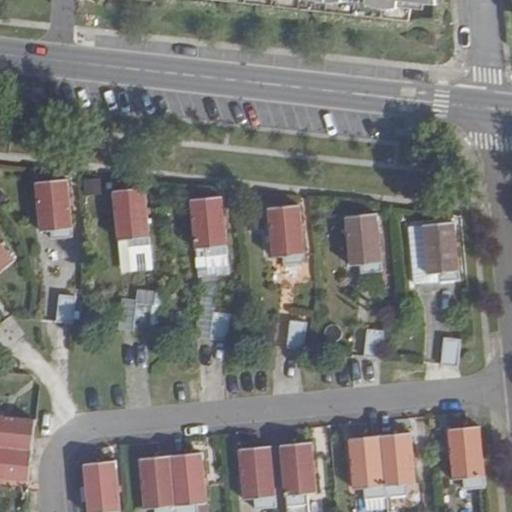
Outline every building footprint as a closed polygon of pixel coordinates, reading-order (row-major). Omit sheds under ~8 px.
[(208,0),(409,22),(411,3),(398,2),(397,7),(389,8),(382,9),(375,8),(367,6),(364,4),(363,0),(341,0),(341,3),(337,5),(329,5),(321,4),(314,3),(310,1),(310,0),(208,0)] [(310,0),(310,1),(314,3),(321,4),(329,5),(337,5),(341,3),(341,0),(363,0),(364,4),(367,6),(375,8),(382,9),(389,8),(397,7),(398,2),(411,3),(410,0),(310,0)] [(54,177),(37,179),(41,241),(52,241),(53,255),(74,254),(67,181),(54,182),(54,177)] [(151,261),(144,190),(132,191),(131,186),(114,187),(119,249),(129,249),(130,263),(151,261)] [(208,195),(191,196),(196,257),(199,292),(230,290),(228,270),(223,198),(208,200),(208,195)] [(285,203),(268,204),(273,266),(284,266),(285,280),(306,279),(299,207),(285,208),(285,203)] [(361,212),(345,213),(351,274),(360,274),(362,288),(383,287),(376,215),(362,216),(361,212)] [(438,283),(440,297),(461,296),(454,224),(439,225),(439,221),(423,222),(423,228),(428,284),(438,283)] [(415,300),(440,297),(438,283),(428,284),(423,228),(409,230),(415,300)] [(0,280),(17,266),(0,245),(0,280)] [(129,249),(119,249),(122,286),(150,283),(151,261),(130,263),(129,249)] [(71,297),(69,315),(83,315),(86,299),(71,297)] [(134,304),(132,319),(147,319),(148,306),(134,304)] [(148,306),(147,319),(160,321),(162,308),(148,306)] [(211,313),(210,324),(225,325),(226,314),(211,313)] [(226,314),(225,325),(239,325),(240,316),(226,314)] [(69,315),(68,325),(82,327),(83,315),(69,315)] [(131,332),(145,334),(147,319),(132,319),(131,332)] [(147,319),(145,334),(159,336),(160,321),(147,319)] [(288,321),(287,329),(302,330),(303,322),(288,321)] [(303,322),(302,330),(316,331),(316,324),(303,322)] [(210,324),(208,341),(223,343),(225,325),(210,324)] [(225,325),(223,343),(236,345),(239,325),(225,325)] [(285,351),(299,352),(302,330),(287,329),(285,351)] [(302,330),(299,352),(313,354),(316,331),(302,330)] [(380,335),(365,334),(359,359),(375,361),(380,335)] [(393,336),(380,335),(375,361),(390,362),(393,336)] [(463,340),(449,339),(445,369),(459,370),(463,340)] [(0,449),(32,453),(36,421),(0,416),(0,449)] [(487,491),(482,430),(451,433),(456,484),(466,483),(467,493),(487,491)] [(414,437),(382,440),(388,501),(410,499),(410,489),(418,488),(414,437)] [(388,501),(382,440),(352,442),(356,493),(366,492),(367,502),(388,501)] [(282,449),(288,511),(311,511),(310,498),(319,497),(314,446),(282,449)] [(0,483),(29,486),(32,453),(0,449),(0,483)] [(266,511),(278,511),(273,450),(242,453),(247,503),(256,502),(257,511),(266,511)] [(205,456),(173,459),(177,511),(200,511),(201,508),(210,507),(205,456)] [(177,511),(173,459),(144,462),(140,462),(145,511),(154,511),(156,511),(155,511),(177,511)] [(122,511),(117,464),(87,467),(91,511),(122,511)]
